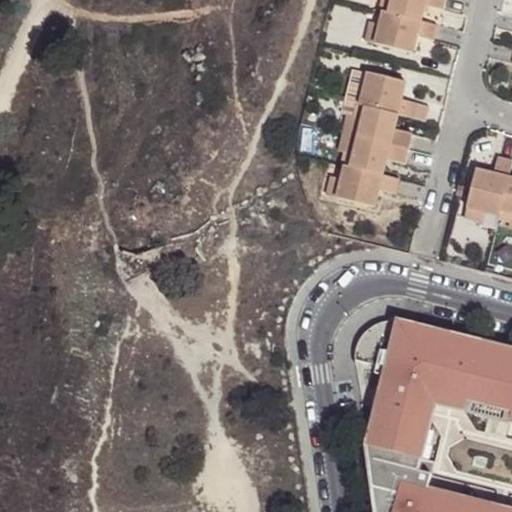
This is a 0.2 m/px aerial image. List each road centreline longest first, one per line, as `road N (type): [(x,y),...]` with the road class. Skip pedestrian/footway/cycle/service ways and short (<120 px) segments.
road 1 (residential): [(511,309),(382,278),(353,285),(329,304),(314,352),(337,511)]
road 2 (residential): [(428,247),(462,106)]
